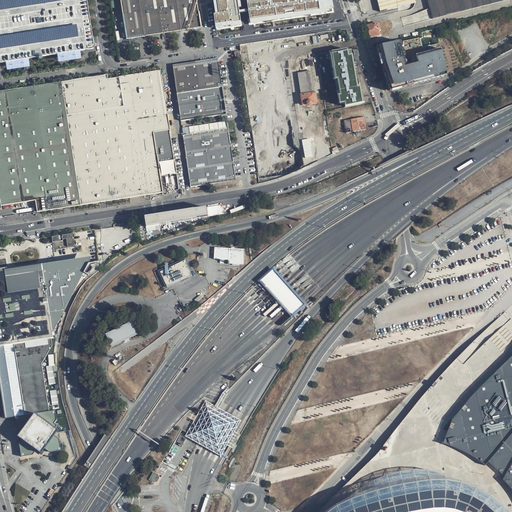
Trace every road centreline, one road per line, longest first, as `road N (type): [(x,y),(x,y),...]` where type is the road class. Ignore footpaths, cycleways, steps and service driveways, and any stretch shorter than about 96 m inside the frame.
road 1 (motorway): [(475,133),(291,211),(153,246),(100,283),(69,339),(70,394),(123,511)]
road 2 (motorway): [(93,511),(192,380),(280,294),(418,190),(511,135)]
road 3 (motorway): [(475,133),(333,212),(249,277),(162,377),(73,511)]
road 4 (motorway): [(191,511),(220,432),(304,321),(439,193),(511,141)]
road 5 (tertiary): [(14,228),(273,186),(392,133)]
road 6 (unclassified): [(258,475),(322,352),(391,283)]
road 7 (unclassified): [(209,44),(355,23)]
road 8 (tertiary): [(392,133),(511,61)]
